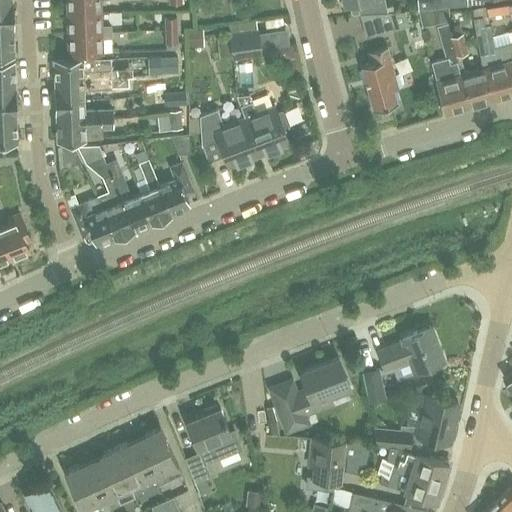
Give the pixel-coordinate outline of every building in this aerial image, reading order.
[(0,0),(0,13),(12,14),(11,0),(0,0)] [(67,0),(68,12),(99,11),(98,0),(67,0)] [(338,0),(341,2),(344,1),(345,2),(356,0),(359,12),(386,11),(384,0),(338,0)] [(433,0),(417,0),(418,8),(434,7),(433,0)] [(511,2),(492,5),(494,18),(511,15),(511,2)] [(408,24),(404,10),(359,12),(366,36),(408,24)] [(68,12),(69,32),(110,30),(110,25),(100,25),(99,11),(68,12)] [(0,34),(13,34),(12,14),(0,13),(0,34)] [(164,15),(165,29),(177,29),(176,15),(164,15)] [(488,23),(486,15),(473,17),(480,55),(490,53),(492,64),(484,66),(492,99),(511,93),(511,46),(511,42),(494,46),(490,23),(488,23)] [(431,62),(436,80),(444,113),(468,106),(460,73),(458,66),(457,61),(458,61),(457,61),(455,54),(452,42),(454,42),(452,35),(451,35),(449,22),(437,25),(446,57),(431,62)] [(177,42),(177,29),(165,29),(165,42),(177,42)] [(228,33),(229,37),(232,59),(262,54),(258,29),(228,33)] [(111,51),(111,36),(110,30),(69,32),(70,52),(111,51)] [(461,32),(452,35),(454,42),(452,42),(455,54),(468,53),(461,32)] [(0,54),(14,54),(13,34),(0,34),(0,54)] [(360,65),(374,109),(397,102),(393,88),(397,87),(397,86),(403,84),(399,73),(394,74),(385,45),(371,49),(375,60),(360,65)] [(490,53),(480,55),(482,66),(482,67),(484,66),(492,64),(490,53)] [(178,72),(177,55),(160,56),(161,73),(178,72)] [(54,59),(55,79),(111,77),(111,68),(83,69),(82,58),(54,59)] [(0,80),(15,80),(14,60),(0,60),(0,80)] [(458,61),(468,106),(492,99),(484,66),(482,67),(482,66),(464,71),(461,60),(458,61)] [(55,79),(55,99),(83,98),(83,88),(129,86),(128,77),(111,77),(55,79)] [(0,100),(15,100),(15,80),(0,80),(0,100)] [(164,105),(185,104),(185,91),(163,92),(164,105)] [(55,99),(56,119),(112,117),(112,108),(84,109),(83,98),(55,99)] [(0,120),(16,120),(15,100),(0,100),(0,120)] [(239,105),(244,116),(258,153),(288,142),(283,128),(287,126),(289,123),(284,111),(280,110),(276,111),(274,105),(256,112),(251,100),(239,105)] [(201,143),(217,136),(228,165),(258,153),(244,116),(223,125),(217,108),(199,115),(201,143)] [(169,110),(171,129),(182,127),(180,109),(169,110)] [(56,119),(56,139),(85,139),(100,137),(100,127),(112,127),(112,117),(56,119)] [(0,141),(17,141),(16,120),(0,120),(0,141)] [(171,134),(178,152),(190,152),(188,132),(171,134)] [(98,144),(77,145),(86,162),(102,155),(98,144)] [(57,146),(59,167),(81,163),(72,145),(57,146)] [(135,153),(138,162),(149,188),(140,192),(151,220),(170,212),(159,184),(148,158),(145,150),(135,153)] [(175,177),(159,184),(170,212),(189,204),(183,190),(192,186),(182,161),(170,166),(175,177)] [(119,170),(111,173),(133,227),(151,220),(140,192),(130,196),(119,170)] [(109,192),(98,197),(104,207),(115,235),(133,227),(111,173),(103,177),(109,192)] [(96,243),(115,235),(104,207),(98,197),(97,196),(70,207),(81,232),(90,228),(96,243)] [(10,223),(0,226),(0,227),(12,256),(29,249),(25,240),(30,238),(20,213),(8,218),(10,223)] [(0,260),(12,256),(0,227),(0,260)] [(415,370),(443,360),(430,325),(402,336),(403,340),(378,350),(384,367),(410,358),(415,370)] [(308,421),(305,415),(333,404),(329,394),(350,386),(338,356),(301,371),(308,388),(276,401),(287,430),(308,421)] [(379,367),(361,370),(367,400),(385,397),(379,367)] [(511,371),(503,377),(511,389),(511,371)] [(425,394),(417,434),(449,440),(457,400),(425,394)] [(196,446),(198,451),(184,457),(194,480),(200,494),(210,490),(210,487),(207,478),(206,475),(210,473),(206,463),(242,448),(234,428),(229,430),(220,406),(186,420),(197,446),(196,446)] [(135,437),(153,475),(178,464),(160,425),(135,437)] [(376,443),(389,445),(390,445),(409,446),(411,433),(374,429),(376,443)] [(130,486),(145,479),(153,475),(135,437),(112,448),(130,486)] [(340,480),(341,467),(344,440),(311,437),(310,453),(316,453),(313,477),(340,480)] [(370,443),(344,440),(341,467),(363,472),(370,443)] [(390,445),(389,445),(379,479),(388,482),(436,499),(443,480),(449,461),(416,451),(390,445)] [(134,496),(130,486),(112,448),(88,459),(108,501),(109,503),(118,499),(120,503),(134,496)] [(108,501),(88,459),(64,470),(82,509),(97,502),(98,506),(108,501)] [(23,491),(33,511),(62,511),(47,479),(36,484),(33,483),(29,484),(26,487),(25,490),(23,491)] [(511,511),(511,484),(499,496),(510,511),(511,511)] [(427,511),(429,509),(355,491),(333,486),(330,502),(349,506),(347,510),(349,511),(427,511)] [(510,511),(499,496),(486,509),(487,511),(510,511)] [(180,511),(173,497),(151,506),(153,511),(180,511)]
